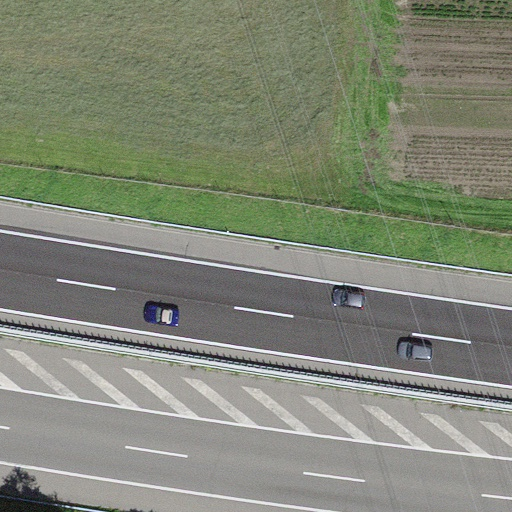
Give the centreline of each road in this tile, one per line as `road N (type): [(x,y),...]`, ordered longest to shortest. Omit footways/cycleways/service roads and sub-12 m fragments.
road 1 (motorway): [(511,346),(0,269)]
road 2 (motorway): [(0,410),(511,482)]
